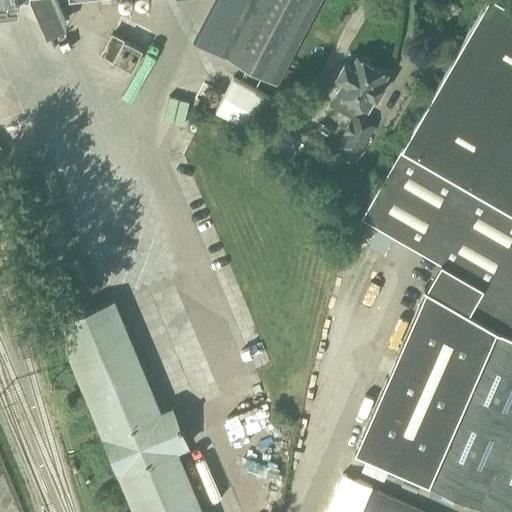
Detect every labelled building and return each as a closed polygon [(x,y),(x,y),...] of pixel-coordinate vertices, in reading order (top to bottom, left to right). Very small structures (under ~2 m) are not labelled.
[(118,0),(119,3),(147,0),(0,0),(0,1),(3,1),(2,0),(34,0),(47,27),(66,19),(57,0),(118,0)] [(319,0),(252,0),(225,54),(277,81),(277,80),(290,86),(296,72),(284,67),(319,0)] [(511,511),(511,5),(503,0),(486,0),(394,159),(361,216),(441,263),(426,290),(416,314),(355,451),(495,511),(511,511)] [(112,34),(101,54),(130,70),(142,50),(112,34)] [(376,126),(361,117),(366,108),(367,109),(374,97),(376,99),(384,85),(382,84),(388,73),(358,55),(352,65),(345,61),(337,76),(344,80),(337,92),(360,105),(338,142),(345,146),(340,156),(353,164),(360,154),(376,126)] [(234,76),(216,109),(253,129),(271,96),(234,76)] [(296,138),(296,137),(274,124),(263,143),(285,156),(287,152),(307,164),(316,150),(296,138)] [(56,221),(47,225),(57,251),(67,247),(56,221)] [(116,287),(138,245),(106,228),(84,270),(116,287)] [(127,282),(136,286),(145,263),(136,259),(127,282)] [(104,435),(103,436),(118,474),(121,474),(136,511),(201,511),(176,450),(188,445),(173,407),(161,412),(114,300),(58,324),(104,435)] [(210,354),(233,344),(228,335),(206,344),(210,354)] [(427,511),(372,488),(361,511),(427,511)]
